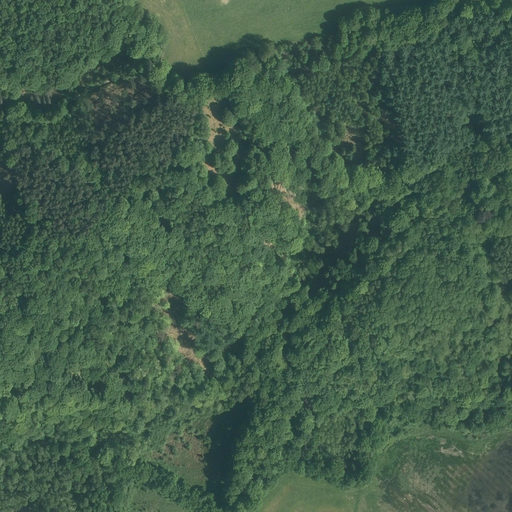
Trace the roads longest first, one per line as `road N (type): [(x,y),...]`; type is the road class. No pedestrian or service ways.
road 1 (track): [(511,8),(454,11),(313,68),(224,84)]
road 2 (track): [(153,46),(122,73),(67,101),(0,109)]
